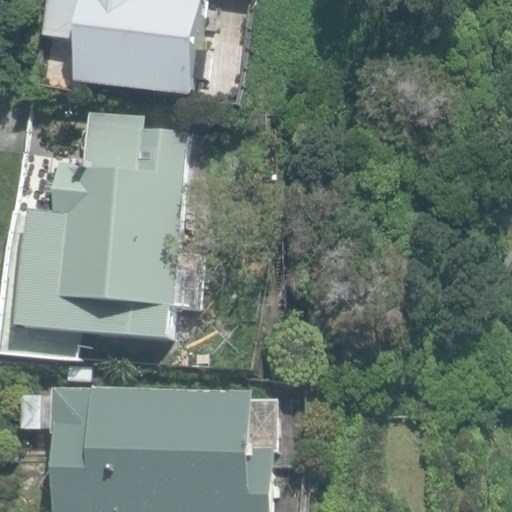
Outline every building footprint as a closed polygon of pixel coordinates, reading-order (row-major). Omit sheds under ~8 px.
[(78,83),(197,106),(198,97),(200,98),(219,0),(65,0),(60,26),(88,31),(78,83)] [(12,357),(85,363),(87,337),(180,344),(182,311),(206,313),(210,258),(190,256),(199,138),(155,135),(156,118),(97,114),(93,168),(70,166),(66,214),(42,213),(41,221),(22,219),(12,357)] [(313,413),(350,415),(352,388),(315,386),(313,413)] [(62,511),(280,511),(283,402),(260,402),(260,394),(100,390),(99,391),(59,390),(58,438),(64,438),(62,511)] [(346,418),(344,453),(363,454),(365,419),(346,418)]
